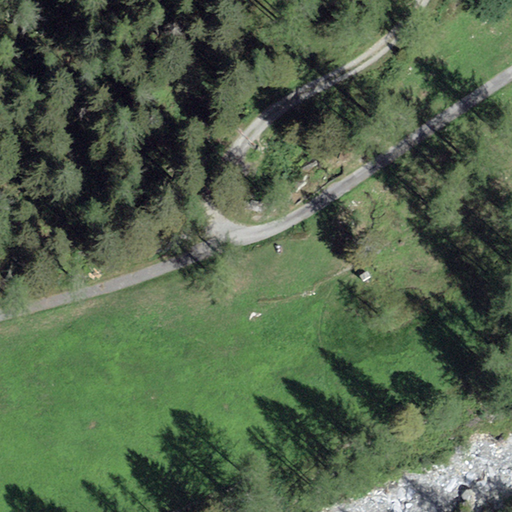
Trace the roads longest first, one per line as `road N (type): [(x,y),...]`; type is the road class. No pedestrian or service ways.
road 1 (track): [(227,243),(221,181),(254,130),(287,100),(388,45),(417,0)]
road 2 (track): [(511,72),(309,207),(227,243)]
road 3 (track): [(227,243),(0,315)]
